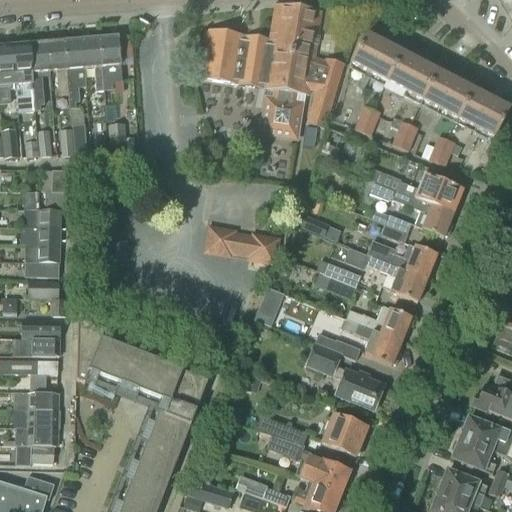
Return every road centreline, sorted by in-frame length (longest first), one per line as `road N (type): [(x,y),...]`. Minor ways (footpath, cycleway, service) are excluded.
road 1 (residential): [(382,511),(511,191)]
road 2 (unclassified): [(0,10),(124,0)]
